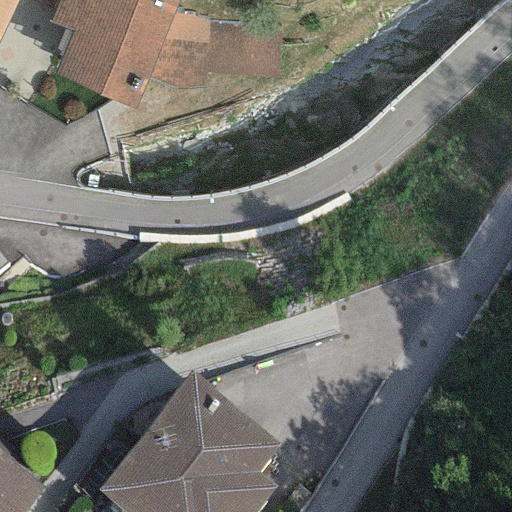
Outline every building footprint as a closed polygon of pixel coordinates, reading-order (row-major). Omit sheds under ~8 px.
[(0,0),(0,37),(15,0),(0,0)] [(27,0),(52,10),(55,0),(27,0)] [(72,31),(54,77),(135,108),(146,80),(172,13),(177,0),(55,0),(52,10),(48,21),(72,31)] [(207,22),(172,13),(146,80),(174,91),(203,88),(204,73),(274,77),(275,23),(207,22)] [(279,443),(190,373),(96,491),(122,511),(256,511),(277,487),(257,471),(279,443)] [(12,448),(0,438),(0,511),(24,511),(44,487),(5,458),(12,448)]
